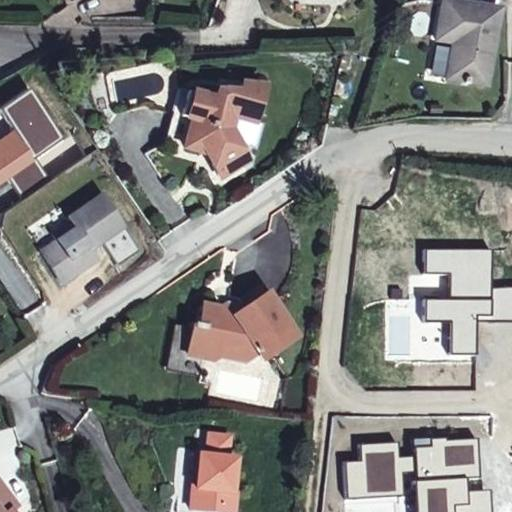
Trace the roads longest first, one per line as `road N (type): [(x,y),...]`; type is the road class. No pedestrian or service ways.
road 1 (residential): [(351,144),(326,379),(345,405),(480,405),(511,386)]
road 2 (residential): [(0,389),(351,144)]
road 3 (unknown): [(135,511),(79,425),(10,381)]
road 4 (residential): [(351,144),(433,134),(511,144)]
